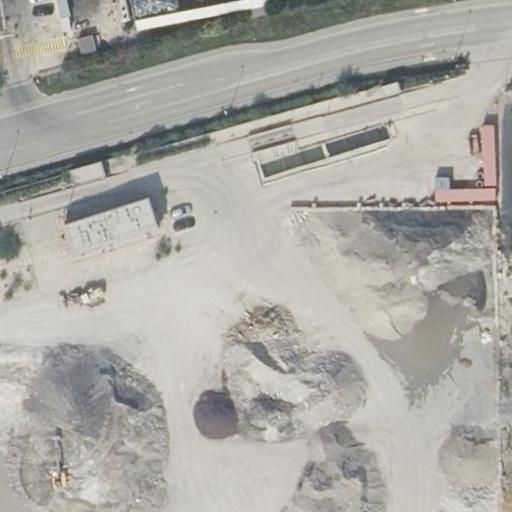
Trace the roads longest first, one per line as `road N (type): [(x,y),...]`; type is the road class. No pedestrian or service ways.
road 1 (unclassified): [(511,23),(425,35),(0,141)]
road 2 (unknown): [(0,216),(226,149),(251,203),(244,233)]
road 3 (unknown): [(226,149),(459,81),(478,72),(486,26)]
road 4 (unknown): [(244,233),(253,285),(234,376),(200,462),(159,511)]
road 5 (unknown): [(0,324),(136,293),(228,251),(244,233)]
road 6 (unknown): [(21,135),(0,9)]
